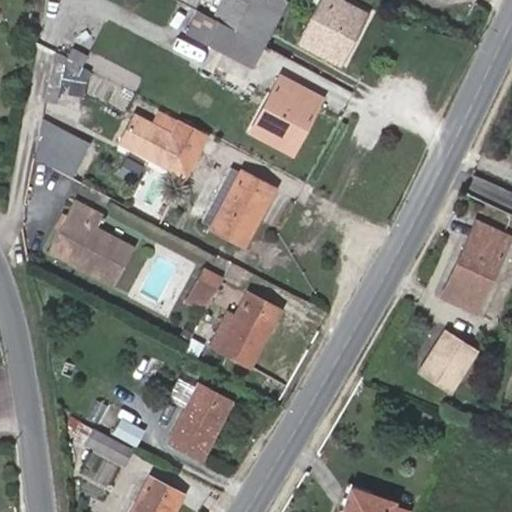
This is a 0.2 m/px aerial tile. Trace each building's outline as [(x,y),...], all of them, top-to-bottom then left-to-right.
[(224,0),(215,18),(263,44),(286,0),(285,0),(224,0)] [(321,0),(301,41),(341,63),(367,13),(342,0),(321,0)] [(189,30),(253,64),(263,44),(215,18),(199,10),(189,30)] [(175,36),(170,47),(199,61),(204,49),(175,36)] [(66,56),(55,50),(47,101),(58,102),(66,56)] [(173,90),(209,110),(217,95),(181,75),(173,90)] [(281,75),(253,130),(294,151),(319,103),(293,90),(296,83),(281,75)] [(322,96),(296,83),(293,90),(319,103),(322,96)] [(120,141),(186,175),(206,137),(159,113),(153,124),(134,115),(120,141)] [(36,158),(73,177),(89,145),(43,120),(36,158)] [(135,184),(144,167),(126,158),(117,175),(135,184)] [(240,173),(212,227),(245,244),(274,190),(240,173)] [(52,252),(112,283),(131,247),(92,227),(99,214),(77,203),(52,252)] [(476,312),(510,238),(477,223),(443,296),(476,312)] [(224,277),(204,266),(190,292),(209,303),(224,277)] [(205,311),(209,303),(190,292),(185,301),(205,311)] [(247,294),(219,349),(249,364),(277,310),(247,294)] [(191,345),(203,352),(213,332),(201,325),(191,345)] [(457,391),(479,343),(441,326),(419,373),(457,391)] [(198,384),(170,440),(201,456),(231,400),(198,384)] [(85,415),(137,445),(145,429),(94,400),(85,415)] [(86,442),(124,463),(132,448),(94,427),(86,442)] [(150,477),(132,511),(171,511),(182,492),(150,477)] [(344,511),(390,511),(393,506),(394,502),(352,488),(344,511)]
